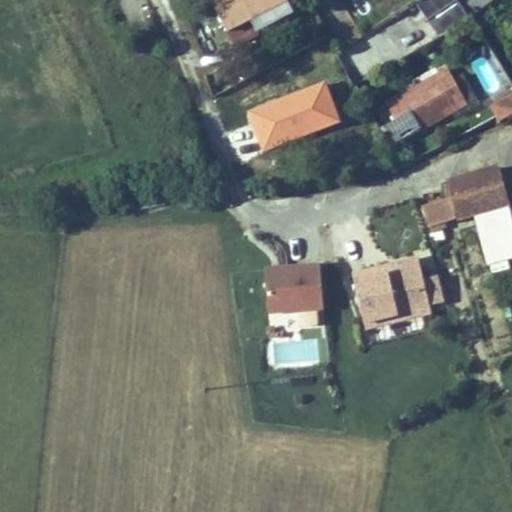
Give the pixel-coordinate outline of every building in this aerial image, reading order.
[(288,1),(287,0),(210,0),(227,33),(229,32),(246,23),(257,17),(288,1)] [(471,17),(492,0),(469,0),(463,5),(471,17)] [(294,12),(288,1),(257,17),(263,28),(294,12)] [(500,28),(491,13),(483,20),(490,34),(500,28)] [(450,53),(481,34),(471,17),(440,36),(450,53)] [(254,38),(246,23),(229,32),(237,47),(254,38)] [(467,55),(492,102),(511,91),(511,85),(489,43),(467,55)] [(401,89),(405,94),(448,70),(444,64),(401,89)] [(405,94),(387,104),(396,121),(387,126),(397,143),(467,103),(448,70),(405,94)] [(511,109),(511,104),(509,99),(493,108),(499,117),(511,109)] [(509,207),(498,167),(448,181),(453,199),(459,220),(509,207)] [(459,220),(453,199),(442,202),(448,224),(459,220)] [(448,224),(442,202),(425,206),(431,228),(448,224)] [(432,309),(420,260),(402,264),(403,271),(384,276),(382,269),(354,276),(366,325),(432,309)] [(403,271),(402,264),(382,269),(384,276),(403,271)] [(325,310),(321,268),(266,273),(270,315),(325,310)] [(427,279),(433,306),(446,304),(439,276),(427,279)] [(367,330),(433,314),(432,309),(366,325),(367,330)]
